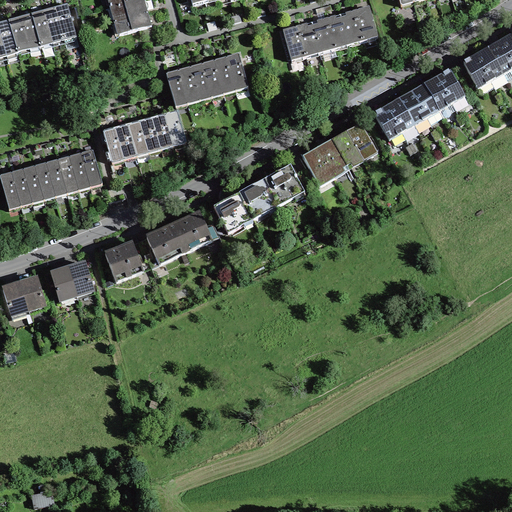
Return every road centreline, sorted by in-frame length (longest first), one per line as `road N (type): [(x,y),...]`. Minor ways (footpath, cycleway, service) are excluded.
road 1 (residential): [(0,269),(90,238),(244,161),(511,6)]
road 2 (track): [(90,238),(151,511)]
